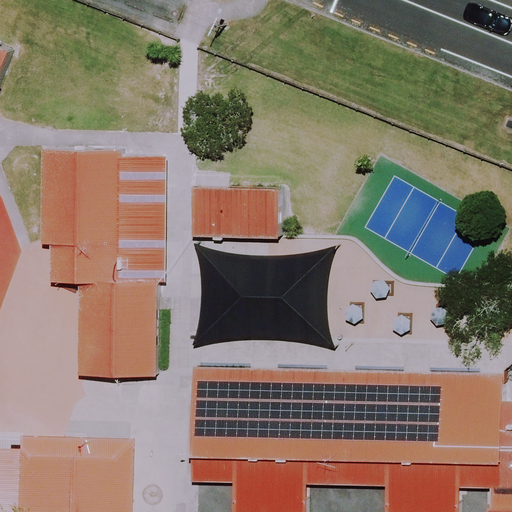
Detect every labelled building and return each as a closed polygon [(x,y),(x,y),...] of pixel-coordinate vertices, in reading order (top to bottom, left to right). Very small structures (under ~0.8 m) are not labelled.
[(94,147),(11,145),(8,271),(91,272),(94,147)] [(259,188),(157,186),(156,230),(258,232),(259,188)] [(318,249),(174,247),(172,345),(316,348),(318,249)] [(42,273),(39,385),(121,387),(124,275),(42,273)] [(511,364),(162,358),(159,483),(199,484),(198,511),(271,511),(272,483),(350,484),(349,511),(430,511),(431,484),(462,484),(460,511),(510,511),(511,489),(511,488),(511,364)] [(86,511),(88,453),(0,451),(0,511),(86,511)]
